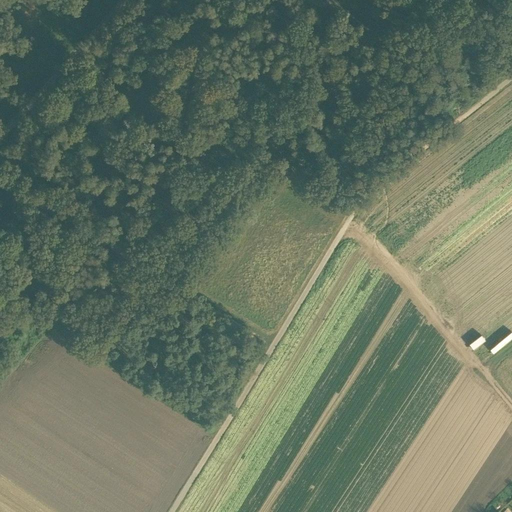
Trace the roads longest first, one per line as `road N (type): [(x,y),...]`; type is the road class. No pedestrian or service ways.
road 1 (track): [(172,511),(363,196),(511,77)]
road 2 (track): [(0,179),(270,350)]
road 3 (track): [(125,0),(0,139)]
